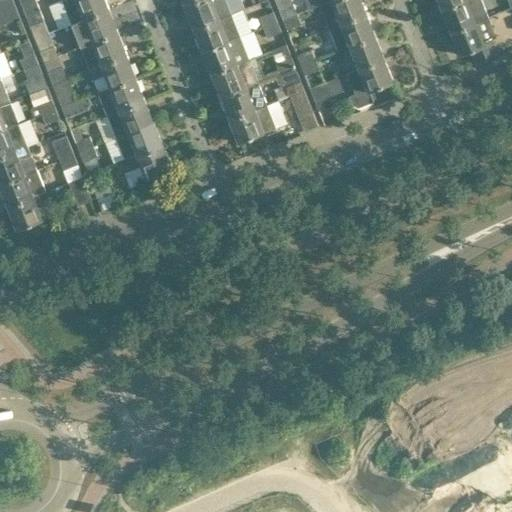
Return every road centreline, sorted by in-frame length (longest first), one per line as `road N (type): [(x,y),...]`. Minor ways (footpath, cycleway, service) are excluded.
road 1 (residential): [(0,288),(511,85)]
road 2 (secondary): [(70,462),(391,297),(501,222)]
road 3 (secondary): [(501,222),(379,269),(52,424)]
